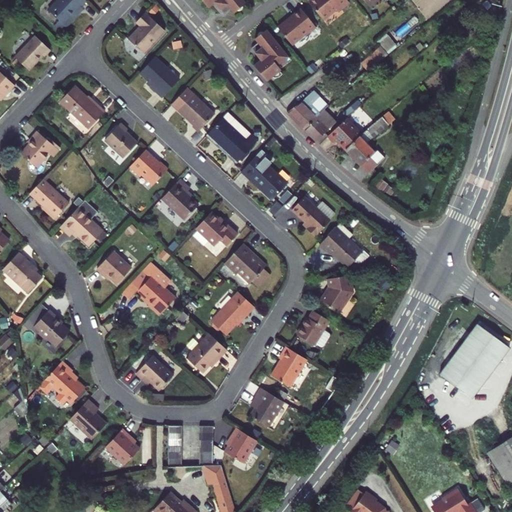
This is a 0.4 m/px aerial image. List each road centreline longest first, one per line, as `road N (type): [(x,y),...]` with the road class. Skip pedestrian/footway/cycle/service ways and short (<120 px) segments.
road 1 (residential): [(0,197),(68,274),(111,388),(153,412),(219,407),(294,287),(291,251)]
road 2 (tertiary): [(214,49),(320,163),(436,256)]
road 3 (residential): [(291,251),(79,51)]
road 4 (primary): [(436,256),(298,491)]
road 5 (primary): [(298,491),(364,415),(449,266)]
road 6 (primary): [(511,52),(475,172),(436,256)]
road 7 (primary): [(449,266),(511,103)]
